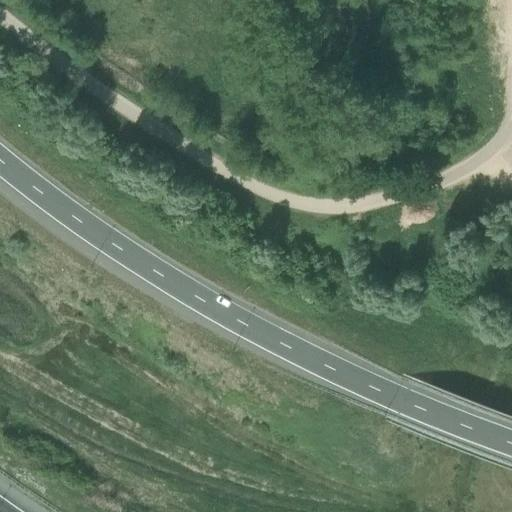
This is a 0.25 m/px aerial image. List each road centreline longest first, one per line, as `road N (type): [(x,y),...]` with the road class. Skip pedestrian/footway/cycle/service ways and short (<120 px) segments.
road 1 (unclassified): [(511,119),(465,169),(403,195),(327,209),(260,188),(166,136),(0,17)]
road 2 (trunk): [(511,447),(203,308),(0,165)]
